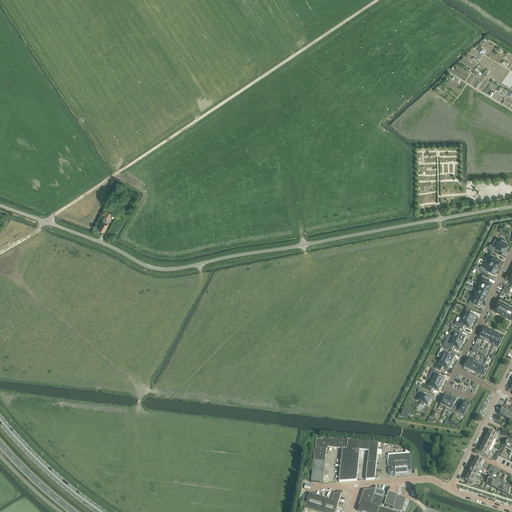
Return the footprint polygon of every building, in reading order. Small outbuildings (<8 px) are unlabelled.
[(98,228),(103,231),(107,224),(106,223),(111,213),(108,211),(109,209),(111,210),(110,210),(115,212),(118,205),(114,203),(113,206),(108,204),(105,209),(106,209),(103,214),(105,215),(102,221),(98,228)] [(490,243),(488,248),(494,250),(496,247),(505,251),(508,245),(505,243),(506,241),(502,239),(500,241),(495,239),(492,245),(490,243)] [(499,267),(500,264),(499,264),(501,261),(495,258),(497,255),(491,252),(489,255),(491,256),(488,262),(499,267)] [(497,270),(499,267),(488,262),(485,267),(481,265),(479,269),(487,273),(489,270),(495,273),(497,269),(497,270)] [(488,288),(491,282),(487,280),(489,276),(483,273),(478,283),(488,288)] [(488,288),(478,283),(475,288),(486,293),(488,288)] [(508,294),(509,291),(510,289),(505,286),(502,291),(508,294)] [(486,293),(475,288),(473,294),(483,299),(486,293)] [(483,299),(473,294),(468,303),(474,306),(476,302),(480,305),(483,299)] [(498,301),(494,309),(499,311),(503,303),(504,302),(505,300),(504,300),(499,298),(498,301)] [(503,303),(499,311),(504,314),(509,303),(505,300),(504,302),(503,303)] [(462,318),(474,324),(475,321),(474,321),(476,318),(470,315),(472,311),(466,308),(462,318)] [(462,318),(459,323),(456,322),(455,325),(463,329),(464,327),(470,329),(471,327),(472,327),(474,324),(462,318)] [(452,329),(448,337),(451,339),(463,345),(465,342),(464,342),(465,339),(460,336),(461,333),(455,330),(452,329)] [(489,331),(484,329),(479,338),(484,340),(483,342),(484,342),(489,331)] [(494,334),(489,331),(484,342),(489,344),(494,334)] [(499,336),(494,334),(489,344),(493,346),(499,336)] [(504,339),(499,336),(493,346),(498,349),(504,339)] [(451,339),(446,348),(451,351),(453,347),(460,350),(461,347),(462,348),(463,345),(451,339)] [(441,349),(437,358),(440,359),(452,365),(453,362),(454,359),(448,356),(450,353),(444,351),(441,349)] [(474,362),(474,361),(469,358),(464,367),(470,370),(474,362)] [(437,365),(435,369),(441,372),(443,368),(448,371),(450,368),(452,365),(440,359),(437,365)] [(474,362),(470,370),(474,372),(478,364),(474,362)] [(484,365),(479,363),(478,364),(474,372),(479,375),(484,364),(484,365)] [(484,364),(479,375),(484,377),(489,367),(484,364)] [(430,374),(428,379),(430,380),(442,386),(444,384),(443,383),(445,380),(439,377),(441,374),(432,370),(430,374)] [(425,385),(423,389),(431,393),(433,389),(439,392),(440,389),(441,389),(442,386),(430,380),(427,386),(425,385)] [(425,393),(419,390),(418,393),(420,394),(417,400),(421,403),(420,405),(424,407),(425,405),(428,406),(431,400),(424,396),(425,393)] [(450,399),(445,396),(440,406),(445,408),(445,409),(450,399)] [(450,399),(445,409),(453,414),(456,408),(453,407),(456,402),(450,399)] [(458,407),(456,413),(459,414),(465,416),(470,406),(464,403),(461,408),(458,407)] [(504,408),(500,415),(506,418),(511,409),(510,411),(504,408)] [(490,431),(487,437),(495,440),(498,435),(499,431),(496,430),(495,433),(490,431)] [(487,437),(484,442),(492,446),(495,440),(487,437)] [(315,449),(311,483),(323,484),(326,450),(328,450),(328,448),(342,450),(339,482),(357,481),(360,451),(369,452),(366,481),(375,480),(379,444),(348,441),(323,439),(322,440),(316,440),(316,449),(315,449)] [(484,442),(482,448),(489,451),(492,446),(484,442)] [(479,453),(486,457),(489,459),(492,453),(489,451),(482,448),(479,453)] [(395,473),(395,475),(408,474),(408,472),(412,472),(410,456),(390,457),(390,459),(387,460),(388,465),(388,466),(388,467),(389,467),(389,468),(390,468),(391,468),(391,469),(388,469),(388,474),(389,474),(389,475),(390,476),(391,476),(392,476),(394,475),(395,475),(394,473),(395,473)] [(476,458),(473,464),(481,467),(484,462),(476,458)] [(473,464),(471,469),(478,473),(480,470),(484,472),(485,470),(481,467),(473,464)] [(471,469),(468,475),(475,479),(476,478),(478,473),(471,469)] [(468,475),(465,480),(468,482),(473,484),(474,481),(479,483),(480,480),(476,478),(475,479),(468,475)] [(490,477),(486,484),(492,487),(496,480),(490,477)] [(496,480),(492,487),(497,490),(501,482),(496,480)] [(501,482),(497,490),(503,493),(506,485),(501,482)] [(511,487),(506,485),(503,493),(509,495),(510,492),(511,488),(511,487)] [(364,491),(361,502),(371,505),(376,490),(364,491)] [(376,490),(371,505),(381,508),(386,493),(376,490)] [(389,493),(385,505),(393,508),(393,509),(402,511),(406,500),(406,499),(397,496),(398,496),(389,493)] [(310,494),(305,509),(315,511),(335,511),(342,494),(341,494),(334,495),(332,501),(310,494)] [(392,511),(381,508),(371,505),(361,502),(357,511),(358,511),(392,511)]
